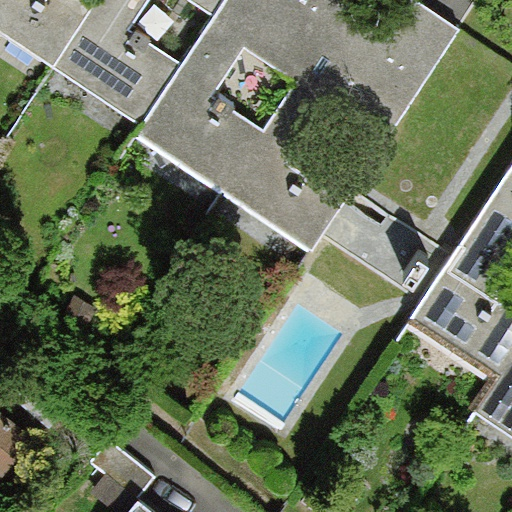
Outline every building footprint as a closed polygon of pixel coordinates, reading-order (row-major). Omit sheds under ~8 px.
[(0,0),(0,21),(58,60),(96,0),(0,0)] [(227,0),(96,0),(58,60),(148,120),(187,61),(134,27),(151,0),(201,0),(220,12),(227,0)] [(319,246),(359,186),(310,153),(342,105),(391,138),(465,26),(425,0),(419,0),(392,41),(349,12),(356,0),(227,0),(220,12),(187,61),(148,120),(142,129),(319,246)] [(511,157),(411,311),(499,368),(475,405),(511,429),(511,157)] [(29,431),(0,408),(0,459),(4,463),(29,431)] [(155,470),(108,432),(91,454),(138,492),(155,470)] [(138,492),(121,511),(164,511),(139,491),(138,492)]
